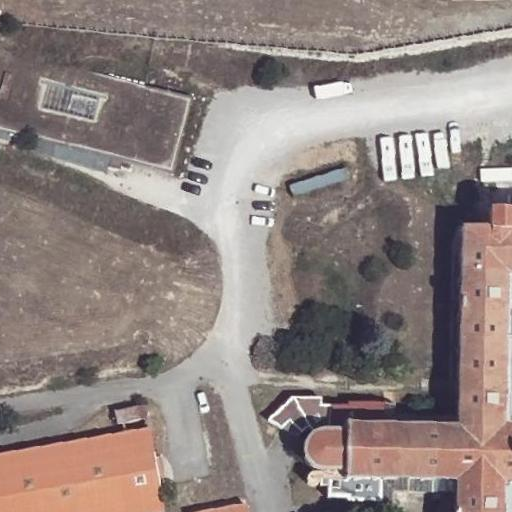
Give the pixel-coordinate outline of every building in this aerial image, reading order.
[(0,133),(171,178),(91,124),(41,111),(47,88),(97,101),(191,102),(0,51),(0,133)] [(97,101),(91,124),(171,178),(191,102),(97,101)] [(511,211),(489,211),(487,230),(511,231),(511,211)] [(450,419),(456,418),(460,230),(453,230),(450,419)] [(456,418),(456,429),(455,483),(454,511),(498,511),(499,484),(501,430),(504,277),(511,276),(511,231),(487,230),(460,230),(456,418)] [(511,276),(504,277),(501,430),(511,430),(511,276)] [(304,429),(315,434),(328,433),(344,433),(344,425),(386,427),(384,405),(349,403),(347,408),(318,406),(319,399),(290,399),(266,420),(279,430),(285,424),(297,436),(304,429)] [(116,413),(119,425),(148,420),(146,408),(116,413)] [(449,429),(456,429),(456,418),(450,419),(433,418),(427,424),(427,429),(449,429)] [(455,483),(456,429),(449,429),(427,429),(386,427),(344,425),(344,433),(328,433),(315,434),(310,436),(306,440),(302,448),(302,457),(306,465),(313,471),(327,474),(344,473),(344,480),(383,482),(455,483)] [(150,430),(0,456),(0,511),(165,511),(160,484),(150,430)] [(511,430),(501,430),(499,484),(511,484),(511,430)] [(381,504),(383,482),(344,480),(344,473),(327,474),(327,499),(346,500),(346,505),(381,504)] [(511,511),(511,484),(499,484),(498,511),(511,511)]
